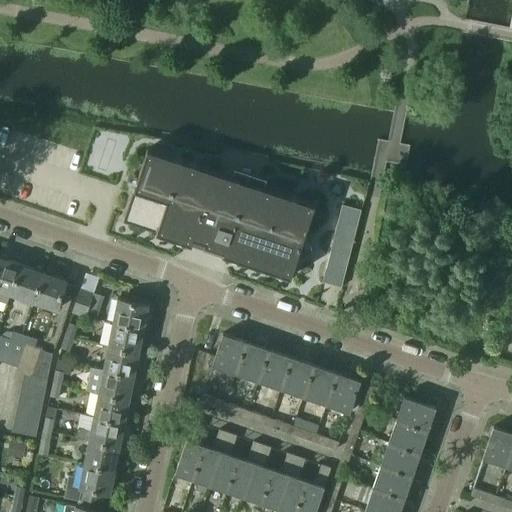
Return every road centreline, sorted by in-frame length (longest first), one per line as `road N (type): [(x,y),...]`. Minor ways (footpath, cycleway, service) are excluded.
road 1 (residential): [(193,284),(480,385)]
road 2 (residential): [(146,511),(193,284)]
road 3 (residential): [(0,216),(193,284)]
road 4 (residential): [(480,385),(439,511)]
